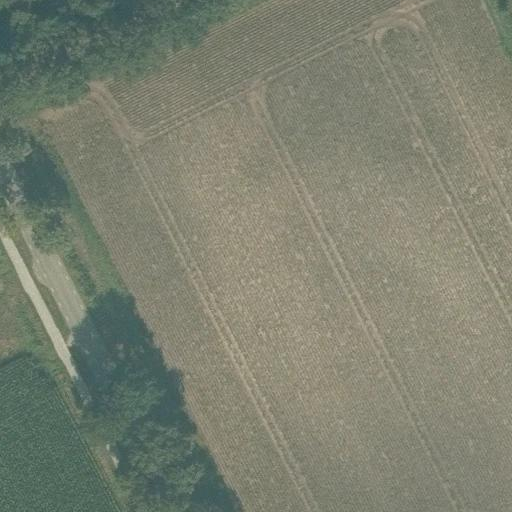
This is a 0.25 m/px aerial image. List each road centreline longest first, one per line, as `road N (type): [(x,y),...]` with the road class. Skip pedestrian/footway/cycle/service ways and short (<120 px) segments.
road 1 (tertiary): [(181,511),(0,152)]
road 2 (track): [(160,0),(0,82)]
